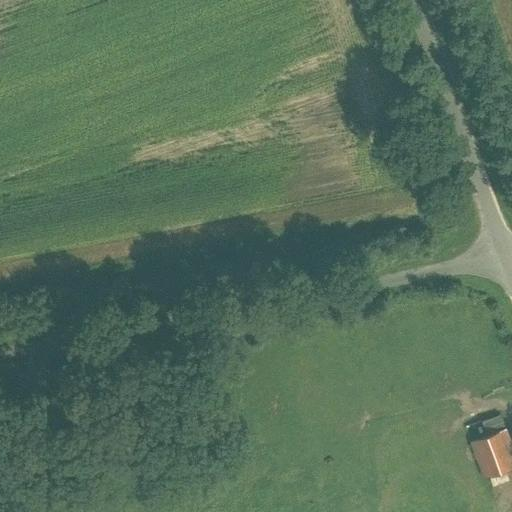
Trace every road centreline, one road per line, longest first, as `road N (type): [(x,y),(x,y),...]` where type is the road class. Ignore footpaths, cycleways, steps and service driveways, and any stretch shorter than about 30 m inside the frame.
road 1 (unclassified): [(0,352),(503,254)]
road 2 (unclassified): [(412,0),(503,254)]
